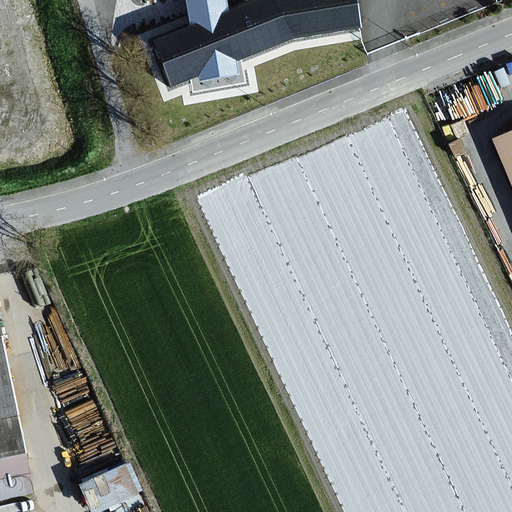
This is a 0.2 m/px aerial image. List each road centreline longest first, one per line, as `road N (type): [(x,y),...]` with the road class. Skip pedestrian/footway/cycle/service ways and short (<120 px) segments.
road 1 (residential): [(511,34),(132,185)]
road 2 (track): [(0,243),(55,481),(71,511)]
road 3 (residential): [(80,0),(132,185)]
road 4 (residential): [(132,185),(0,223)]
